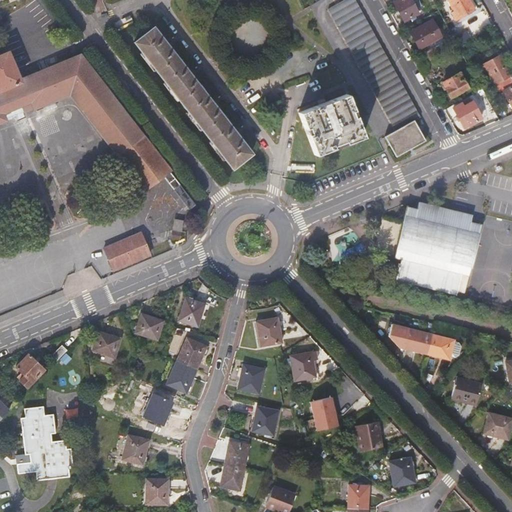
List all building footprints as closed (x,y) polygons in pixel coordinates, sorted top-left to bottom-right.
[(386,111),(396,130),(420,116),(353,0),(345,0),(328,10),(386,111)] [(411,0),(398,0),(393,3),(404,21),(418,13),(411,0)] [(447,0),(454,11),(451,12),(455,19),(475,9),(470,0),(447,0)] [(441,38),(431,21),(409,33),(419,50),(428,45),(430,49),(437,45),(453,37),(450,32),(441,38)] [(227,163),(231,168),(251,153),(208,99),(152,27),(133,42),(139,50),(215,147),(227,163)] [(430,49),(425,52),(430,60),(442,54),(437,45),(430,49)] [(187,209),(194,204),(80,56),(77,56),(19,81),(7,52),(0,55),(0,121),(6,119),(3,112),(20,105),(23,112),(69,93),(143,189),(162,176),(187,209)] [(496,83),(500,91),(511,84),(511,77),(511,75),(500,54),(481,65),(484,70),(487,69),(495,84),(496,83)] [(459,72),(442,82),(451,97),(468,87),(459,72)] [(511,86),(503,91),(509,102),(507,104),(509,107),(511,106),(511,86)] [(483,91),(481,88),(474,92),(479,102),(487,98),(483,91)] [(314,155),(362,136),(346,94),(298,112),(314,155)] [(463,102),(453,108),(464,127),(482,117),(473,102),(471,102),(470,100),(464,103),(463,102)] [(421,118),(420,116),(396,130),(397,131),(384,138),(395,157),(425,140),(415,121),(421,118)] [(399,280),(460,294),(461,290),(465,273),(472,275),(484,224),(473,222),(474,214),(420,202),(419,210),(409,207),(405,223),(397,257),(404,259),(403,264),(400,263),(399,267),(402,267),(399,280)] [(181,231),(183,221),(174,220),(172,229),(181,231)] [(140,234),(102,248),(111,270),(148,255),(140,234)] [(151,253),(156,251),(150,235),(145,237),(151,253)] [(468,292),(472,275),(465,273),(461,290),(468,292)] [(180,320),(198,326),(205,304),(187,298),(180,320)] [(136,334),(158,340),(165,320),(142,314),(136,334)] [(262,345),(283,342),(281,318),(259,320),(262,345)] [(406,349),(429,356),(434,336),(412,330),(406,349)] [(93,351),(115,358),(121,338),(99,332),(93,351)] [(434,336),(429,356),(452,362),(453,358),(457,359),(460,357),(461,352),(459,349),(455,348),(457,342),(434,336)] [(188,338),(179,362),(198,369),(207,345),(188,338)] [(50,356),(56,361),(60,357),(66,350),(61,345),(50,356)] [(314,353),(293,356),(296,381),(318,378),(314,353)] [(19,383),(25,388),(43,370),(27,355),(15,368),(21,373),(16,378),(20,382),(19,383)] [(66,362),(60,357),(56,361),(61,367),(66,362)] [(190,392),(198,369),(179,362),(170,385),(190,392)] [(241,388),(262,393),(268,368),(247,364),(241,388)] [(455,402),(479,408),(484,387),(460,381),(455,402)] [(145,416),(165,424),(174,401),(154,393),(145,416)] [(318,431),(339,427),(333,397),(312,402),(318,431)] [(0,418),(9,410),(0,401),(0,418)] [(48,474),(68,471),(67,462),(70,462),(68,443),(64,443),(63,434),(49,436),(48,429),(52,428),(50,409),(41,410),(40,402),(22,404),(23,412),(20,413),(22,430),(24,449),(28,449),(29,457),(16,459),(17,469),(32,467),(35,467),(36,475),(48,474)] [(254,430),(275,435),(281,411),(260,407),(254,430)] [(486,436),(511,443),(511,437),(511,420),(491,416),(486,436)] [(379,423),(359,426),(362,451),(383,449),(379,423)] [(123,458),(144,463),(150,439),(129,433),(123,458)] [(232,440),(227,463),(240,466),(246,467),(251,444),(232,440)] [(395,487),(416,484),(413,460),(392,463),(395,487)] [(240,466),(227,463),(221,486),(241,490),(246,467),(240,466)] [(147,503),(169,504),(169,479),(148,478),(147,503)] [(350,485),(348,509),(369,511),(370,487),(350,485)] [(267,506),(283,511),(289,511),(296,494),(274,487),(267,506)]
